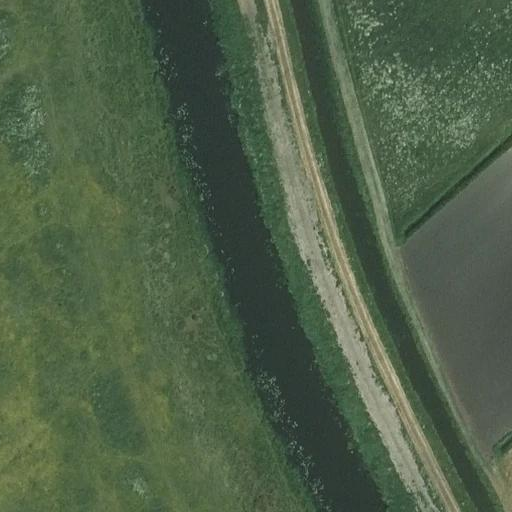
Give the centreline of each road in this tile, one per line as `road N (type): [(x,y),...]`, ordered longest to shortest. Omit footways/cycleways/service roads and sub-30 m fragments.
road 1 (track): [(424,511),(321,292),(245,0)]
road 2 (track): [(318,0),(357,170),(498,511)]
